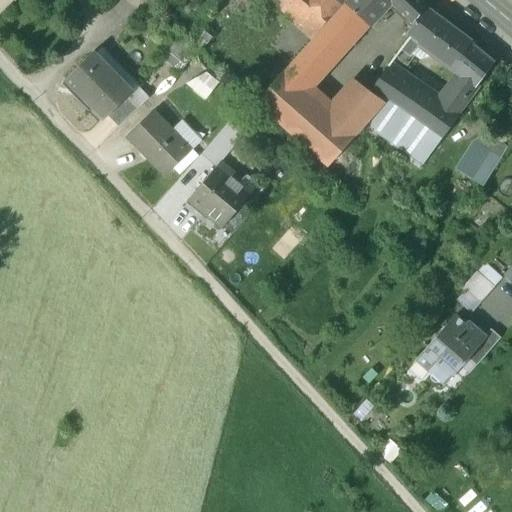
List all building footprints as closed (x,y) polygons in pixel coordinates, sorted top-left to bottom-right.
[(284,0),(293,8),(286,16),(290,19),(307,0),(284,0)] [(329,7),(320,0),(307,0),(290,19),(312,37),(334,12),(329,7)] [(337,0),(334,0),(329,7),(334,12),(342,4),(337,0)] [(422,0),(347,0),(346,2),(366,21),(371,25),(393,1),(415,22),(426,6),(427,4),(422,0)] [(346,2),(284,71),(305,90),(366,21),(346,2)] [(415,22),(409,32),(413,34),(465,73),(481,52),(470,42),(471,40),(426,6),(415,22)] [(405,46),(390,66),(400,73),(415,53),(405,46)] [(465,73),(442,104),(444,119),(448,122),(493,62),(481,52),(465,73)] [(114,75),(93,54),(68,79),(106,118),(132,94),(114,75)] [(400,73),(390,66),(372,90),(386,101),(369,121),(380,129),(419,155),(444,119),(442,104),(400,73)] [(207,98),(220,82),(204,69),(191,86),(207,98)] [(305,90),(284,71),(258,100),(331,165),(357,136),(330,112),(305,90)] [(366,98),(353,86),(330,112),(357,136),(362,130),(369,121),(386,101),(372,90),(366,98)] [(173,132),(153,111),(127,135),(166,175),(191,150),(173,132)] [(232,119),(223,129),(231,136),(240,126),(232,119)] [(380,129),(369,121),(362,130),(372,141),(380,129)] [(201,141),(183,122),(173,132),(191,150),(201,141)] [(223,129),(202,153),(212,162),(223,157),(237,141),(231,136),(223,129)] [(497,161),(473,143),(455,167),(480,185),(497,161)] [(251,193),(217,165),(189,198),(223,226),(251,193)] [(502,278),(486,263),(478,272),(495,286),(502,278)] [(478,272),(477,271),(462,289),(479,304),(495,286),(478,272)] [(466,325),(455,316),(417,359),(430,370),(431,379),(435,382),(444,382),(445,383),(469,356),(486,336),(485,336),(469,322),(466,325)] [(502,337),(491,328),(485,336),(486,336),(469,356),(478,364),(502,337)]
